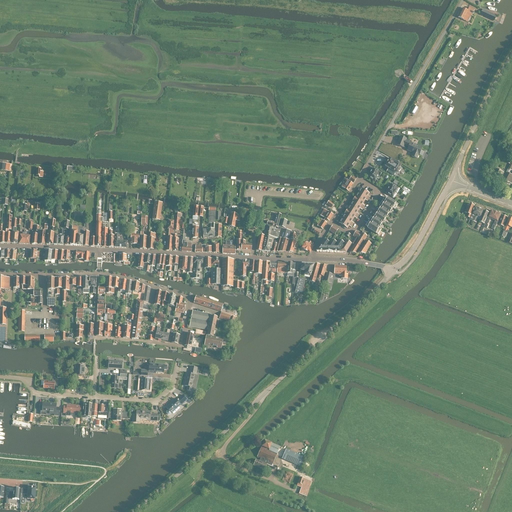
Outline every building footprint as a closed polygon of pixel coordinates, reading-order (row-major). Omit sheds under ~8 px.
[(467,22),(472,13),(473,14),(474,12),(473,12),(474,10),(469,7),(467,10),(463,8),(458,17),(467,22)] [(480,14),(489,18),(494,20),(496,16),(483,9),(480,14)] [(418,155),(419,155),(422,147),(411,142),(411,141),(406,139),(400,136),(397,145),(403,147),(404,145),(408,147),(407,150),(413,153),(411,156),(417,158),(418,155)] [(399,171),(400,171),(401,169),(400,168),(399,167),(401,165),(390,158),(385,166),(396,173),(398,171),(399,171)] [(500,178),(503,173),(504,170),(498,167),(496,169),(493,175),(500,178)] [(372,171),(370,173),(371,173),(368,177),(375,182),(379,175),(380,176),(382,173),(374,168),(372,171)] [(342,186),(348,191),(353,184),(349,181),(348,181),(347,180),(348,178),(345,177),(343,180),(345,181),(342,186)] [(206,199),(207,180),(198,179),(197,199),(200,199),(200,198),(206,199)] [(386,193),(394,198),(396,195),(394,194),(398,188),(392,184),(391,184),(392,184),(389,188),(387,190),(388,190),(386,193)] [(369,193),(361,188),(358,192),(369,199),(370,197),(368,196),(369,193)] [(358,192),(355,197),(364,202),(365,200),(367,201),(369,199),(358,192)] [(355,196),(352,201),(353,201),(363,208),(365,206),(362,204),(364,202),(355,197),(355,196)] [(384,198),(382,201),(392,208),(394,209),(398,204),(387,197),(386,200),(384,198)] [(360,208),(362,210),(363,208),(353,201),(350,205),(358,211),(360,208)] [(389,213),(392,208),(382,201),(380,204),(382,206),(381,208),(380,207),(380,208),(389,213)] [(152,220),(159,221),(162,204),(155,203),(152,220)] [(469,206),(467,205),(465,212),(468,214),(467,216),(469,217),(474,205),(470,203),(469,206)] [(358,216),(359,214),(357,213),(358,211),(350,205),(347,209),(347,210),(358,216)] [(203,207),(200,207),(193,206),(193,216),(203,217),(203,207)] [(203,238),(214,237),(214,229),(215,229),(215,220),(215,212),(216,211),(216,207),(209,207),(209,211),(208,223),(210,223),(210,229),(203,230),(203,238)] [(470,220),(474,221),(479,209),(475,207),(472,214),(470,220)] [(377,208),(375,211),(386,218),(389,213),(380,208),(379,210),(377,208)] [(321,219),(317,226),(322,229),(326,223),(326,222),(327,220),(329,221),(333,214),(329,212),(324,209),(320,215),(325,218),(323,221),(321,219)] [(357,218),(358,216),(347,210),(347,209),(344,214),(353,219),(354,217),(357,218)] [(479,209),(474,221),(476,222),(478,219),(480,220),(484,211),(479,209)] [(496,212),(491,210),(484,227),(487,228),(489,223),(491,218),(493,219),(496,212)] [(382,223),(386,218),(375,211),(373,214),(375,216),(374,218),(382,223)] [(480,220),(479,221),(484,223),(489,213),(484,211),(480,220)] [(496,212),(493,219),(495,221),(493,225),(493,224),(491,228),(494,229),(501,214),(496,212)] [(231,213),(228,226),(234,227),(236,220),(239,221),(240,215),(237,215),(237,214),(231,213)] [(352,225),(354,223),(352,222),(353,219),(344,214),(342,218),(352,225)] [(263,223),(262,224),(267,225),(273,226),(273,227),(273,229),(277,229),(277,230),(279,231),(280,229),(281,229),(281,228),(278,227),(281,216),(275,215),(274,220),(274,222),(268,221),(267,222),(263,222),(263,223)] [(500,215),(498,221),(500,222),(499,224),(504,226),(507,217),(503,215),(502,216),(500,215)] [(370,218),(368,221),(379,228),(382,223),(374,218),(374,217),(372,220),(370,218)] [(511,226),(511,218),(509,217),(502,235),(506,237),(508,231),(507,231),(509,226),(511,227),(511,226)] [(339,223),(347,228),(349,226),(351,227),(352,225),(342,218),(339,223)] [(285,228),(287,221),(281,219),(279,226),(285,228)] [(46,244),(53,245),(55,228),(56,220),(51,220),(49,230),(51,231),(51,233),(48,232),(46,244)] [(381,229),(379,228),(368,221),(366,224),(369,226),(367,228),(378,235),(381,229)] [(267,225),(262,251),(270,252),(270,248),(271,248),(273,240),(273,239),(273,237),(279,238),(281,229),(280,229),(279,231),(277,230),(277,229),(273,229),(273,227),(273,226),(267,225)] [(70,246),(77,246),(78,227),(72,226),(72,230),(70,230),(69,234),(71,234),(71,238),(66,237),(65,245),(70,245),(70,246)] [(292,232),(291,238),(289,237),(291,231),(282,228),(277,244),(276,252),(277,252),(292,253),(295,244),(293,243),(295,233),(292,232)] [(496,228),(493,232),(498,237),(501,233),(496,228)] [(54,245),(64,245),(65,230),(62,230),(62,235),(54,235),(54,245)] [(37,244),(45,244),(46,232),(39,231),(37,244)] [(361,234),(356,231),(353,236),(355,237),(352,243),(354,245),(361,234)] [(148,249),(153,250),(154,239),(155,239),(156,233),(155,233),(154,233),(153,233),(149,233),(148,249)] [(261,251),(264,236),(262,235),(262,234),(260,233),(260,235),(259,235),(256,250),(261,251)] [(362,233),(356,242),(361,245),(367,236),(362,233)] [(137,245),(140,245),(140,240),(139,240),(139,235),(131,234),(131,235),(131,240),(131,244),(137,244),(137,245)] [(182,246),(181,251),(191,252),(192,243),(184,243),(184,240),(185,241),(186,234),(183,234),(182,240),(182,246)] [(114,248),(127,248),(127,242),(120,241),(120,240),(122,240),(122,235),(115,235),(114,248)] [(242,240),(241,250),(251,250),(252,244),(244,244),(244,240),(242,240)] [(316,252),(324,252),(330,243),(329,243),(324,240),(316,252)] [(324,252),(331,252),(337,244),(331,240),(329,243),(330,243),(324,252)] [(331,252),(339,252),(344,244),(339,240),(337,244),(331,252)] [(313,243),(311,242),(309,241),(308,243),(305,242),(301,248),(310,253),(314,246),(312,245),(313,243)] [(339,252),(346,253),(351,244),(346,241),(344,244),(339,252)] [(371,244),(365,241),(357,254),(365,254),(371,244)] [(356,242),(349,253),(356,253),(361,245),(356,242)] [(205,253),(212,253),(212,246),(213,246),(212,244),(202,245),(202,252),(205,253)] [(59,261),(58,263),(69,263),(69,261),(69,252),(60,251),(59,261)] [(126,262),(126,254),(120,254),(119,262),(124,262),(124,264),(128,264),(128,262),(126,262)] [(188,257),(182,257),(182,260),(180,260),(179,269),(181,269),(187,270),(187,269),(188,266),(187,266),(188,257)] [(203,264),(203,258),(194,258),(193,268),(200,268),(201,264),(203,264)] [(220,270),(221,259),(212,259),(211,265),(214,265),(214,267),(216,267),(216,270),(220,270)] [(222,259),(222,270),(221,285),(221,286),(233,287),(233,260),(222,259)] [(245,266),(249,267),(249,261),(241,261),(240,276),(245,277),(245,266)] [(270,262),(268,281),(273,281),(273,279),(274,276),(273,276),(273,274),(272,274),(273,272),(275,272),(276,268),(276,262),(270,262)] [(287,269),(288,263),(278,262),(277,273),(287,273),(287,269)] [(293,263),(288,263),(287,273),(288,273),(287,276),(293,276),(293,285),(294,285),(294,287),(296,287),(297,284),(298,278),(299,273),(295,273),(295,270),(295,264),(293,264),(293,263)] [(309,281),(314,264),(302,264),(300,270),(298,278),(297,284),(296,287),(295,293),(301,295),(305,280),(309,281)] [(315,283),(317,275),(320,265),(314,264),(309,281),(315,283)] [(327,265),(321,265),(318,275),(317,275),(315,283),(316,283),(316,284),(319,285),(321,276),(324,277),(327,265)] [(346,266),(334,266),(334,274),(339,274),(339,276),(341,276),(341,278),(347,279),(348,274),(346,274),(346,266)] [(202,275),(200,275),(200,268),(193,268),(192,279),(199,279),(202,279),(202,275)] [(211,285),(221,285),(222,270),(220,270),(216,270),(212,269),(211,285)] [(324,281),(324,282),(330,283),(331,284),(333,279),(331,278),(332,274),(327,272),(327,273),(326,272),(326,273),(324,281)] [(0,324),(6,325),(6,308),(1,308),(1,289),(9,290),(9,288),(10,277),(0,276),(0,324)] [(126,281),(120,279),(119,279),(112,278),(112,281),(113,281),(112,288),(118,288),(118,290),(125,291),(126,281)] [(139,284),(134,282),(132,292),(138,293),(139,293),(144,294),(145,286),(140,284),(139,284)] [(34,290),(31,289),(30,295),(34,296),(38,296),(38,302),(41,302),(41,296),(40,296),(40,290),(34,290)] [(163,292),(157,290),(154,304),(160,305),(160,303),(161,304),(163,292)] [(170,294),(168,306),(175,307),(176,299),(175,299),(176,296),(170,294)] [(196,296),(194,303),(221,311),(222,309),(222,307),(223,305),(206,299),(201,297),(196,296)] [(176,308),(175,311),(178,312),(179,309),(184,310),(186,304),(182,303),(183,298),(178,297),(177,302),(176,308)] [(141,321),(143,309),(141,309),(136,308),(134,320),(141,321)] [(207,330),(211,314),(193,311),(190,327),(207,330)] [(221,312),(220,317),(219,318),(229,321),(231,315),(221,312)] [(211,315),(207,336),(213,337),(217,317),(211,315)] [(102,336),(102,334),(104,334),(104,323),(97,322),(96,336),(102,336)] [(129,337),(131,323),(127,323),(127,325),(123,324),(122,333),(123,333),(123,338),(128,338),(129,337)] [(168,341),(170,330),(167,330),(167,334),(163,333),(161,340),(168,341)] [(193,334),(187,333),(185,345),(191,346),(193,334)] [(178,344),(180,335),(173,334),(171,343),(178,344)] [(218,347),(218,348),(221,349),(223,339),(213,337),(207,336),(205,345),(211,347),(212,346),(218,347)] [(164,373),(164,370),(166,370),(166,366),(164,366),(164,365),(149,364),(149,373),(153,373),(153,372),(164,373)] [(79,375),(85,376),(85,365),(75,365),(75,375),(72,374),(72,378),(78,378),(79,375)] [(197,368),(191,366),(189,373),(187,373),(184,386),(196,388),(199,375),(196,375),(197,368)] [(130,390),(131,384),(131,375),(120,374),(120,377),(127,378),(126,389),(130,390)] [(139,375),(138,379),(140,379),(140,384),(139,386),(141,386),(141,390),(150,391),(150,384),(150,379),(147,379),(147,376),(139,375)] [(119,382),(119,377),(111,377),(111,388),(121,389),(122,383),(119,382)] [(58,379),(52,379),(52,382),(44,381),(43,388),(54,389),(55,386),(58,386),(58,379)] [(177,400),(175,399),(166,408),(168,409),(166,411),(166,413),(168,415),(169,415),(171,413),(181,404),(181,405),(187,400),(183,395),(177,400)] [(46,415),(46,410),(51,411),(51,413),(55,414),(55,415),(59,415),(59,408),(56,408),(56,404),(43,403),(42,410),(41,410),(40,414),(46,415)] [(92,404),(87,404),(86,406),(83,406),(82,416),(86,416),(85,417),(91,418),(91,416),(91,411),(92,404)] [(81,413),(82,406),(79,406),(73,405),(73,406),(67,405),(67,406),(64,406),(63,413),(66,413),(66,416),(70,416),(71,411),(78,412),(78,413),(81,413)] [(99,405),(98,412),(98,418),(100,418),(100,415),(107,416),(108,405),(99,405)] [(121,419),(127,419),(127,413),(121,412),(122,410),(113,409),(113,412),(108,412),(108,418),(112,418),(112,421),(121,421),(121,419)] [(132,414),(132,422),(140,423),(140,419),(150,419),(150,420),(157,421),(158,414),(150,414),(150,412),(136,411),(136,415),(132,414)] [(281,447),(265,440),(258,456),(261,458),(260,461),(256,459),(254,465),(265,470),(267,464),(272,466),(281,447)] [(286,449),(282,459),(300,467),(305,457),(286,449)] [(299,494),(307,496),(312,481),(310,481),(299,477),(296,486),(301,487),(299,494)] [(28,486),(27,499),(31,499),(30,500),(31,501),(33,501),(34,501),(34,499),(35,500),(36,487),(28,486)] [(19,488),(14,488),(13,492),(9,492),(9,499),(19,499),(19,488)]
